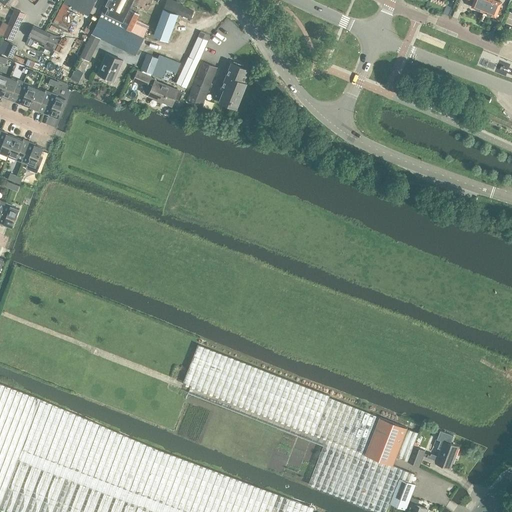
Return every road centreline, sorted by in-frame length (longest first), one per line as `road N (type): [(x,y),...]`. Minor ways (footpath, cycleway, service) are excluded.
road 1 (tertiary): [(342,116),(364,144),(511,199)]
road 2 (unclassified): [(375,37),(511,89)]
